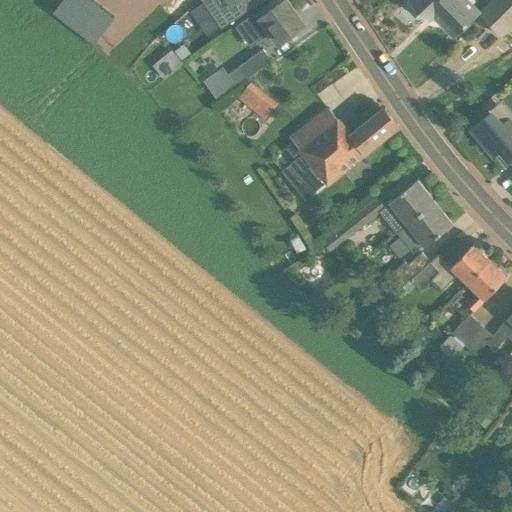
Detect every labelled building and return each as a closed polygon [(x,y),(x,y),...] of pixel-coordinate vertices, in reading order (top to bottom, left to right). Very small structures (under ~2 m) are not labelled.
[(103,0),(61,0),(55,10),(99,40),(119,11),(103,0)] [(201,0),(212,16),(234,2),(232,0),(201,0)] [(270,32),(278,44),(304,25),(286,0),(261,19),(256,12),(240,23),(255,44),(270,32)] [(429,17),(435,11),(454,32),(477,11),(465,0),(413,0),(429,17)] [(511,0),(495,0),(480,15),(500,36),(511,24),(511,0)] [(153,66),(163,78),(181,62),(172,51),(153,66)] [(248,79),(271,62),(264,51),(240,68),(248,79)] [(216,94),(237,83),(227,64),(207,75),(216,94)] [(265,122),(278,105),(251,82),(236,100),(265,122)] [(350,137),(328,108),(291,138),(328,184),(338,173),(398,126),(384,109),(350,137)] [(491,113),(471,130),(494,156),(499,151),(509,163),(510,162),(511,164),(511,123),(509,121),(503,126),(491,113)] [(397,232),(435,202),(417,180),(385,206),(378,198),(342,227),(350,237),(381,212),(397,232)] [(435,202),(397,232),(414,253),(425,245),(426,246),(453,224),(435,202)] [(469,283),(490,261),(473,245),(452,266),(448,261),(439,270),(430,261),(411,279),(423,291),(433,281),(443,291),(459,274),(469,283)] [(411,279),(430,261),(421,252),(408,265),(404,262),(381,283),(392,296),(411,279)] [(490,261),(469,283),(478,293),(468,304),(474,311),(507,277),(490,261)] [(509,318),(499,331),(511,341),(511,312),(508,317),(509,318)] [(464,345),(481,326),(469,314),(451,334),(464,345)] [(494,337),(493,336),(481,326),(464,345),(476,356),(486,345),(494,337)] [(415,365),(406,358),(399,368),(408,375),(415,365)] [(486,429),(496,418),(499,414),(488,404),(485,408),(475,419),(486,429)] [(462,511),(444,496),(430,511),(462,511)]
